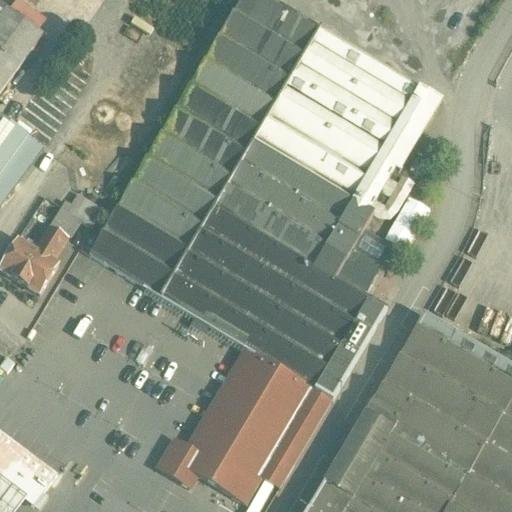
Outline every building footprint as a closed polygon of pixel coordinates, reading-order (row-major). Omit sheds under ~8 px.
[(267,0),(243,0),(89,260),(194,323),(191,329),(198,333),(204,337),(208,331),(247,354),(332,405),(388,311),(366,298),(393,252),(364,235),(374,219),(369,216),(394,173),(399,176),(441,105),(421,93),(421,92),(267,0)] [(0,97),(44,38),(7,11),(0,19),(0,97)] [(0,119),(0,211),(44,152),(7,125),(0,119)] [(103,214),(78,198),(67,215),(66,216),(92,232),(103,214)] [(69,241),(50,230),(35,253),(54,265),(69,241)] [(35,253),(18,243),(0,271),(0,274),(40,299),(59,268),(54,265),(35,253)] [(511,511),(511,373),(423,320),(390,377),(387,376),(383,384),(385,385),(309,511),(511,511)] [(247,354),(179,469),(244,508),(260,482),(278,493),(279,493),(332,405),(247,354)] [(57,478),(0,435),(0,485),(25,504),(33,511),(57,478)] [(0,511),(18,511),(25,504),(0,485),(0,511)]
